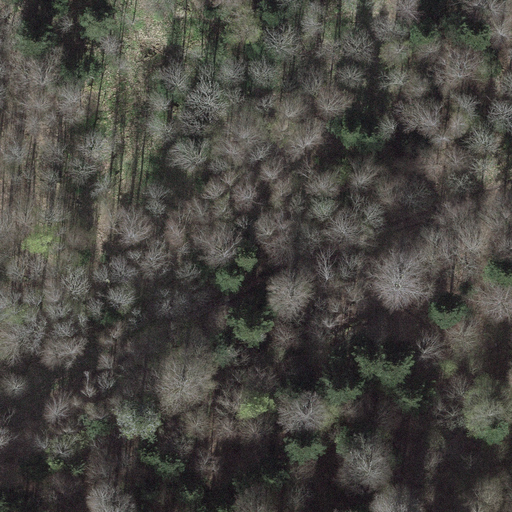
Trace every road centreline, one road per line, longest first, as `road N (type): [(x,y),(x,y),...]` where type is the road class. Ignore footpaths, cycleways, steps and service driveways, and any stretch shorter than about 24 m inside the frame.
road 1 (track): [(0,411),(361,235),(511,179)]
road 2 (track): [(288,511),(511,341)]
